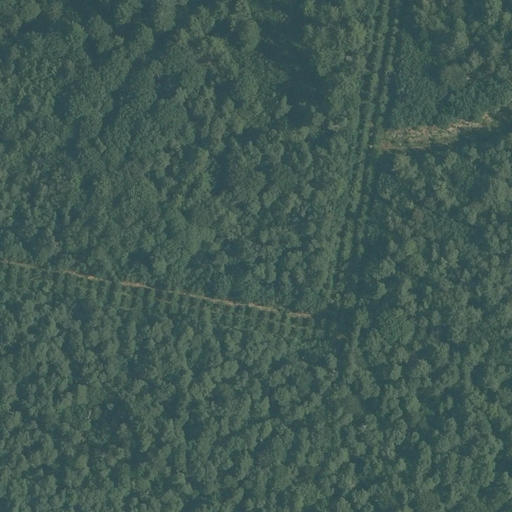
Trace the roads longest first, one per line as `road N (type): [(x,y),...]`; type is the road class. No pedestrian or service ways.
road 1 (track): [(389,0),(309,511)]
road 2 (track): [(338,335),(0,274)]
road 3 (track): [(511,115),(467,139),(365,142)]
